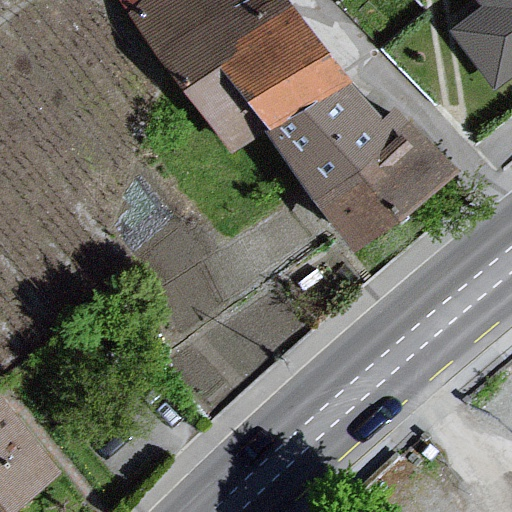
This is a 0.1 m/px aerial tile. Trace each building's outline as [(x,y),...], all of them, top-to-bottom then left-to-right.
[(283,0),(111,0),(189,96),(222,69),(248,48),(246,45),(291,8),(283,0)] [(511,0),(476,0),(483,9),(447,36),(491,94),(511,77),(511,0)] [(348,79),(291,8),(246,45),(248,48),(222,69),(277,137),(348,79)] [(348,79),(277,137),(338,211),(369,250),(458,177),(422,133),(404,147),(348,79)] [(0,398),(0,511),(16,511),(62,477),(0,398)]
